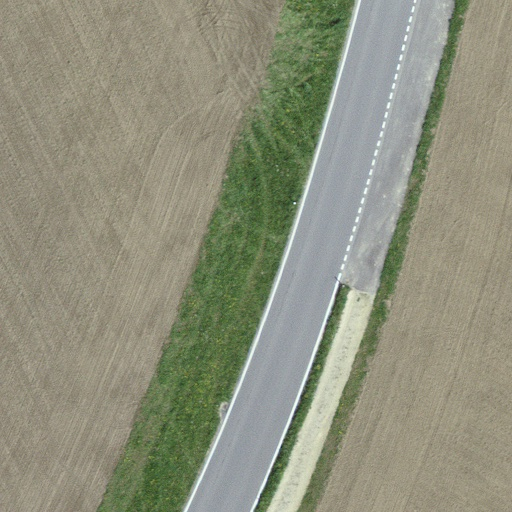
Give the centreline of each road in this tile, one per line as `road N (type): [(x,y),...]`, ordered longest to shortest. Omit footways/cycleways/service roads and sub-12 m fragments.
road 1 (secondary): [(387,0),(340,186),(217,511)]
road 2 (track): [(276,511),(362,292),(439,0)]
